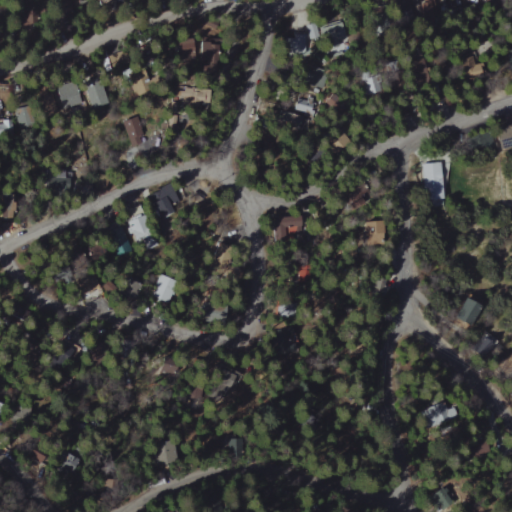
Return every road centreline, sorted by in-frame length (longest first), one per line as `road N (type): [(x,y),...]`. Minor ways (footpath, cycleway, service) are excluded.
road 1 (residential): [(0,248),(11,272),(53,306),(184,334),(248,338),(256,260),(242,208),(217,173),(280,7)]
road 2 (residential): [(0,248),(150,179),(360,162),(511,107)]
road 3 (residential): [(0,452),(54,511),(256,469),(395,497)]
road 4 (residential): [(0,67),(187,12),(303,0)]
road 5 (residential): [(409,317),(388,363),(390,430),(405,488),(395,497)]
road 6 (residential): [(403,142),(402,291),(409,317)]
road 7 (residential): [(409,317),(511,418)]
